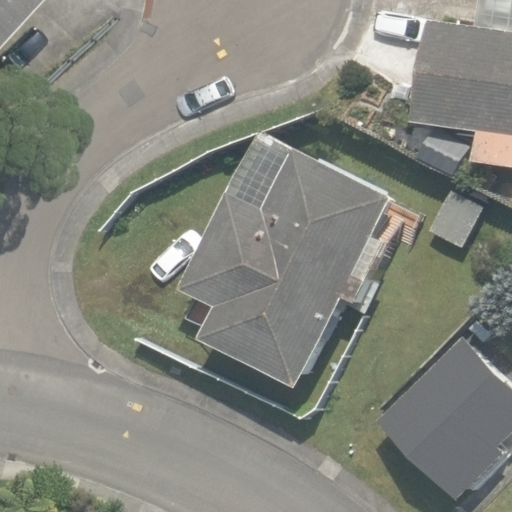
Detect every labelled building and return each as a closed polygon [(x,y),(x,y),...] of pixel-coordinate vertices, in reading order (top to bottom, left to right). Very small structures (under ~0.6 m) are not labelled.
[(0,0),(0,30),(28,0),(0,0)] [(511,30),(436,21),(423,123),(489,131),(485,164),(511,166),(511,30)] [(218,339),(315,387),(409,197),(311,149),(282,210),(245,191),(197,288),(234,306),(218,339)] [(458,189),(431,231),(472,257),(499,215),(458,189)] [(390,421),(468,496),(511,451),(508,447),(511,442),(511,377),(471,338),(390,421)]
